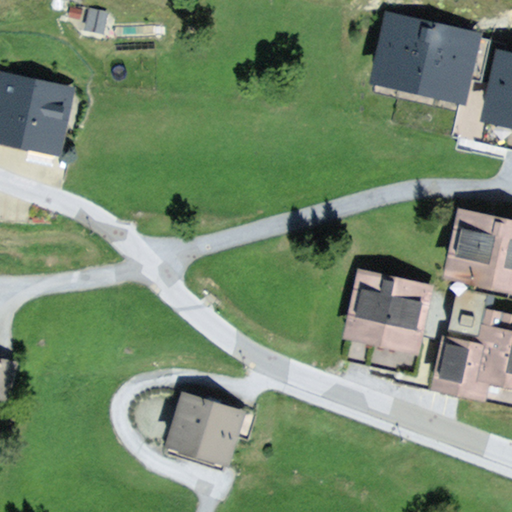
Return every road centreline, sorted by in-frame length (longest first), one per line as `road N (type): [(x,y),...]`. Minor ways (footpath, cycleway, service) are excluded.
road 1 (residential): [(150,266),(224,338),(258,358),(511,455)]
road 2 (residential): [(511,194),(380,201),(266,226),(150,266)]
road 3 (residential): [(0,174),(96,219),(150,266)]
road 4 (residential): [(150,266),(0,285)]
